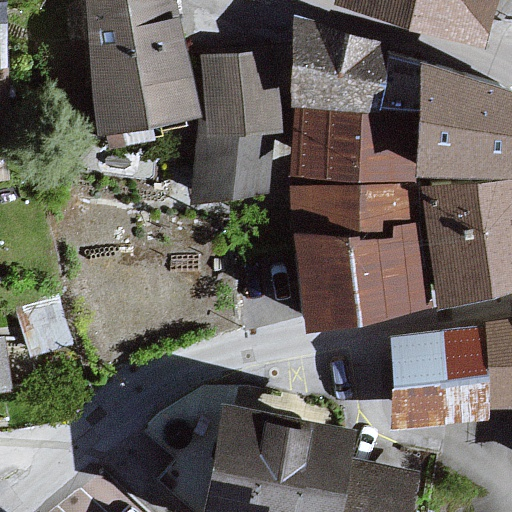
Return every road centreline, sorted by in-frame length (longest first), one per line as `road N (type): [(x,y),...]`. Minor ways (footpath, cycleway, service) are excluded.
road 1 (residential): [(511,288),(174,370),(121,399),(0,511)]
road 2 (tertiary): [(316,0),(511,70)]
